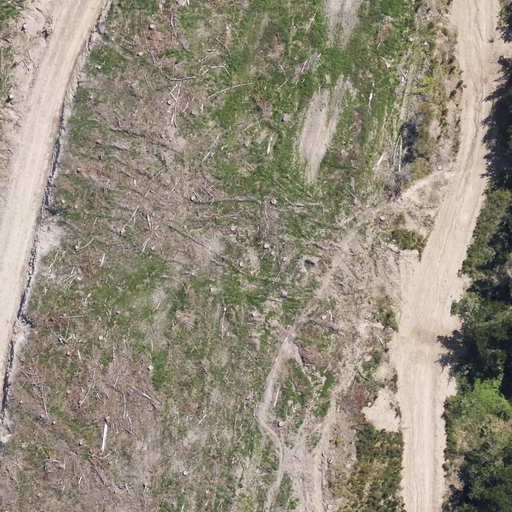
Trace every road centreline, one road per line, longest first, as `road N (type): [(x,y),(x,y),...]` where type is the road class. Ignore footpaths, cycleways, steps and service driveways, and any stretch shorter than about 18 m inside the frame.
road 1 (track): [(489,0),(476,135),(432,355),(427,511)]
road 2 (track): [(0,315),(35,141),(91,0)]
